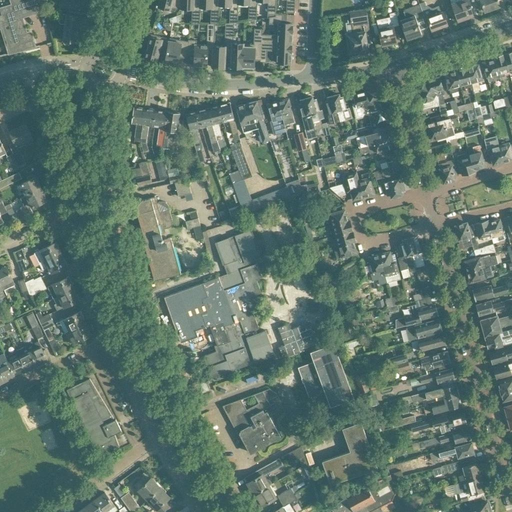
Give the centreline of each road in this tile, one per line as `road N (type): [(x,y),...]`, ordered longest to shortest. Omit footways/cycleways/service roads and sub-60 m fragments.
road 1 (tertiary): [(182,414),(138,322),(104,219),(100,91)]
road 2 (residential): [(511,509),(433,223)]
road 3 (residential): [(124,74),(262,85),(310,77)]
road 4 (residential): [(292,447),(296,430),(273,382),(182,414)]
road 5 (residential): [(426,196),(391,66)]
road 6 (residential): [(111,339),(66,213)]
road 7 (residential): [(391,66),(511,24)]
road 8 (residential): [(56,511),(157,436)]
road 9 (residential): [(0,394),(111,339)]
